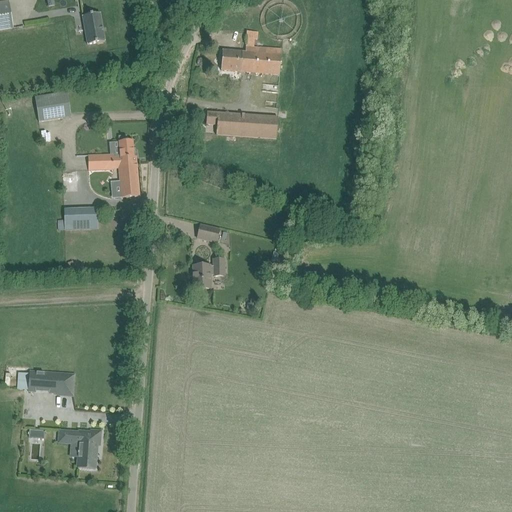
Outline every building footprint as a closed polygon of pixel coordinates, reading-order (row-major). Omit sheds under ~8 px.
[(9,2),(0,3),(0,31),(13,29),(9,2)] [(83,17),(88,45),(105,42),(100,14),(83,17)] [(221,71),(279,75),(280,49),(254,48),(254,40),(257,40),(257,33),(247,32),(246,52),(223,51),(221,71)] [(61,107),(69,105),(67,93),(35,98),(38,123),(63,120),(61,107)] [(216,136),(276,140),(278,118),(208,113),(207,124),(217,125),(216,136)] [(113,169),(119,169),(120,169),(120,165),(137,164),(137,157),(135,158),(133,141),(119,142),(120,155),(88,156),(89,171),(113,170),(113,169)] [(120,169),(119,169),(122,199),(140,197),(137,164),(120,165),(120,169)] [(49,202),(34,203),(35,232),(50,231),(49,202)] [(64,210),(65,221),(57,221),(58,231),(98,230),(97,209),(64,210)] [(201,226),(198,239),(217,244),(220,231),(201,226)] [(194,290),(211,290),(211,276),(213,276),(213,278),(225,278),(225,271),(225,261),(213,261),(213,267),(211,267),(193,267),(194,290)] [(246,311),(257,313),(259,301),(250,300),(250,304),(247,304),(246,311)] [(20,374),(19,390),(29,391),(29,392),(57,394),(57,395),(73,397),(74,376),(30,373),(30,375),(20,374)] [(29,431),(29,439),(44,440),(45,432),(29,431)] [(79,455),(78,468),(96,470),(97,446),(100,447),(101,433),(91,432),(91,433),(80,433),(80,434),(60,432),(59,444),(79,445),(79,453),(78,453),(78,455),(79,455)]
